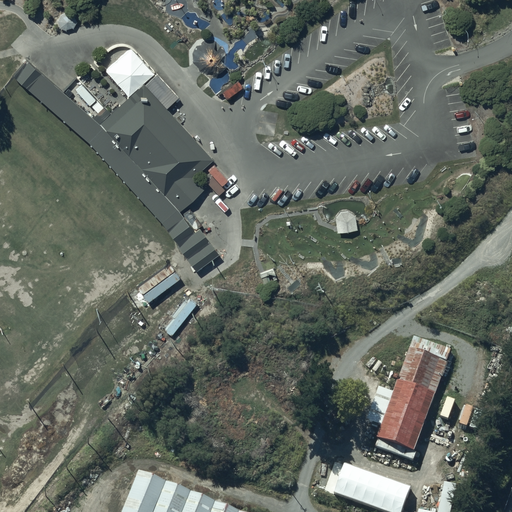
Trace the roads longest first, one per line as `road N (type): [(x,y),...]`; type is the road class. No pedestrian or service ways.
road 1 (track): [(511,219),(456,275),(353,350),(294,511)]
road 2 (track): [(289,511),(155,465),(128,465),(106,478),(83,511)]
